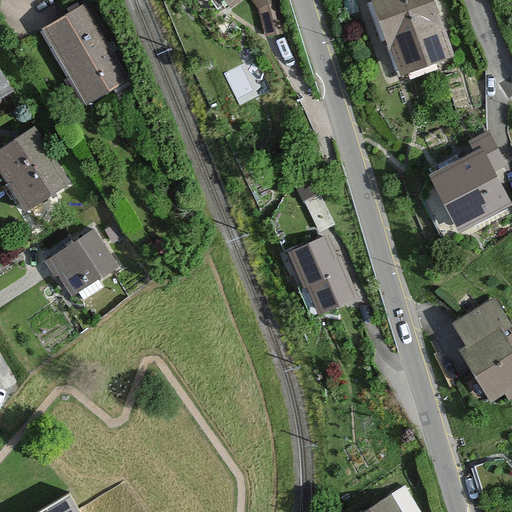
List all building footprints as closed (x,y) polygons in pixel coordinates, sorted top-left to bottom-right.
[(87,0),(45,26),(93,101),(134,76),(87,0)] [(438,0),(375,0),(403,73),(458,52),(438,0)] [(0,60),(0,99),(17,90),(0,60)] [(38,125),(0,147),(0,163),(27,209),(72,183),(38,125)] [(475,150),(433,172),(462,230),(511,204),(511,197),(489,152),(502,146),(493,129),(470,140),(475,150)] [(98,226),(50,254),(72,290),(119,262),(98,226)] [(333,230),(291,248),(319,314),(361,296),(333,230)] [(471,345),(464,349),(495,400),(511,390),(511,317),(499,296),(456,322),(471,345)] [(407,511),(395,491),(358,511),(407,511)] [(77,511),(66,493),(35,511),(77,511)]
